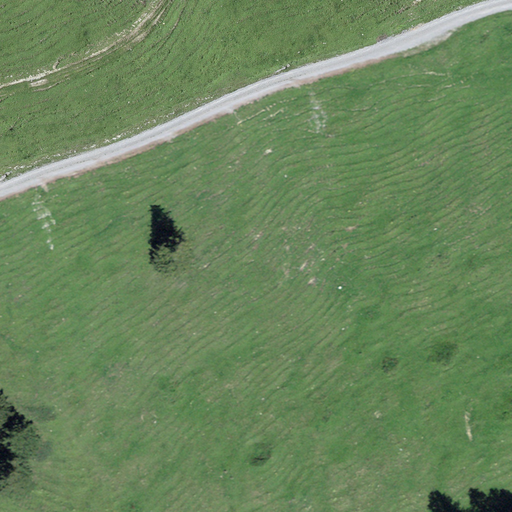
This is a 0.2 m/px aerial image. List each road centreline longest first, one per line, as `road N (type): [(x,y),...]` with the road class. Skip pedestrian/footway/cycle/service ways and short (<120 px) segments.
road 1 (track): [(511,6),(472,12),(273,84),(110,156),(0,191)]
road 2 (track): [(0,88),(59,76),(115,51),(165,0)]
